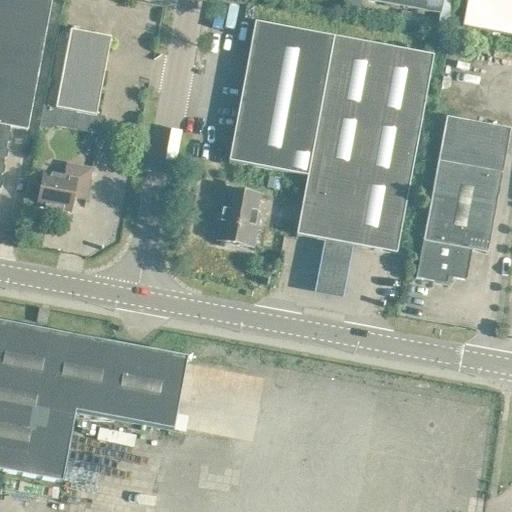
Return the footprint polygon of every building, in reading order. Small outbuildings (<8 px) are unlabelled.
[(51,0),(0,0),(0,128),(9,130),(26,133),(30,114),(51,0)] [(361,0),(440,15),(442,0),(361,0)] [(511,37),(511,0),(466,0),(462,28),(511,37)] [(295,237),(325,242),(395,255),(432,57),(254,24),(228,163),(306,178),(295,237)] [(51,126),(98,135),(99,130),(94,129),(111,39),(69,31),(51,126)] [(486,255),(505,155),(510,131),(445,118),(415,280),(446,285),(447,279),(465,282),(471,252),(486,255)] [(8,145),(9,142),(9,139),(7,136),(9,130),(0,128),(0,186),(0,185),(0,177),(2,176),(3,170),(1,168),(5,146),(8,145)] [(73,196),(86,198),(87,198),(92,170),(66,165),(63,179),(42,175),(36,208),(69,215),(73,196)] [(259,197),(223,190),(219,212),(222,213),(217,242),(252,249),(259,215),(255,215),(259,197)] [(350,254),(322,248),(311,301),(340,305),(350,254)] [(48,312),(38,310),(36,324),(46,326),(48,312)] [(186,360),(0,325),(0,473),(61,485),(74,414),(172,432),(186,360)]
